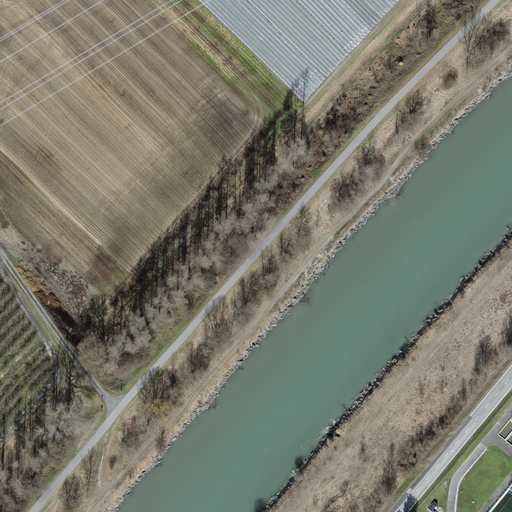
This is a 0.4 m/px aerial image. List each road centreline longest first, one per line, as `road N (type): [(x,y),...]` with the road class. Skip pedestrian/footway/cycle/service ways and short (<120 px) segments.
road 1 (track): [(0,446),(52,388),(58,370),(0,265)]
road 2 (tertiary): [(511,375),(399,511)]
